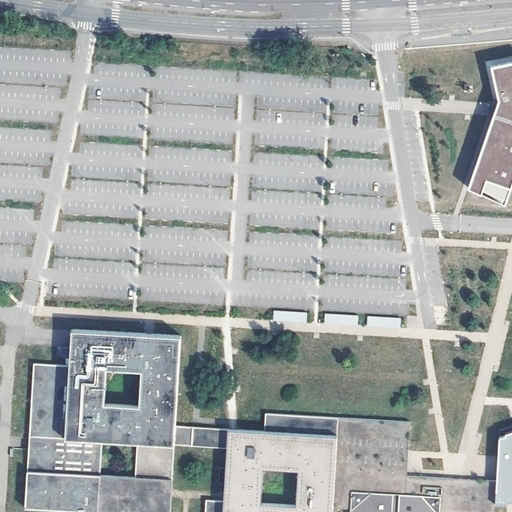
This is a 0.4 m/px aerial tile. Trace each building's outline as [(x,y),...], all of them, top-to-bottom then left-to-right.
[(505,205),(511,185),(511,63),(492,68),(498,100),(495,110),(468,188),(505,205)] [(273,312),(273,321),(308,321),(308,311),(273,312)] [(324,314),(324,324),(358,325),(358,315),(324,314)] [(367,315),(366,325),(400,329),(401,319),(367,315)] [(101,511),(170,511),(175,443),(176,425),(181,336),(69,329),(67,364),(33,362),(25,507),(101,511)] [(350,509),(351,491),(396,493),(441,495),(440,511),(495,511),(496,503),(497,480),(407,475),(410,421),(266,412),(265,429),(176,425),(175,443),(226,446),(223,500),(206,499),(205,511),(331,511),(332,508),(350,509)] [(497,480),(496,503),(511,503),(511,431),(499,437),(497,480)] [(394,511),(396,493),(351,491),(350,509),(350,511),(394,511)] [(396,493),(394,511),(440,511),(441,495),(396,493)]
